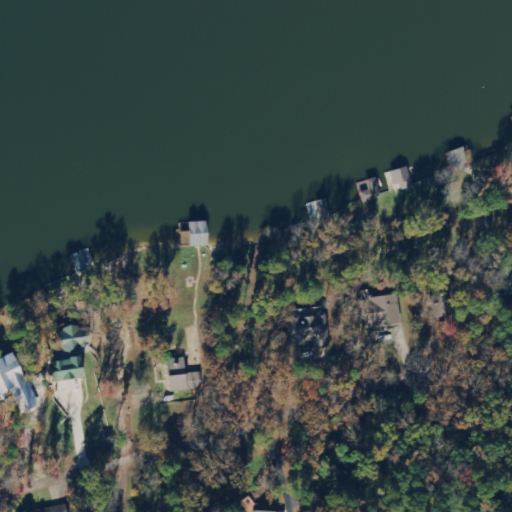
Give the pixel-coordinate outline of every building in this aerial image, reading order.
[(397,191),(412,187),(407,166),(392,170),(397,191)] [(367,191),(359,193),(360,201),(379,198),(375,178),(365,180),(367,191)] [(204,222),(186,222),(185,246),(204,247),(204,222)] [(368,321),(375,320),(376,328),(404,326),(403,296),(367,298),(368,321)] [(78,378),(73,349),(85,347),(81,325),(51,331),(54,348),(62,346),(64,358),(48,361),(50,372),(48,372),(50,384),(78,378)] [(21,412),(33,407),(10,350),(0,353),(0,393),(11,389),(21,412)] [(166,392),(186,390),(183,358),(163,360),(166,392)]
